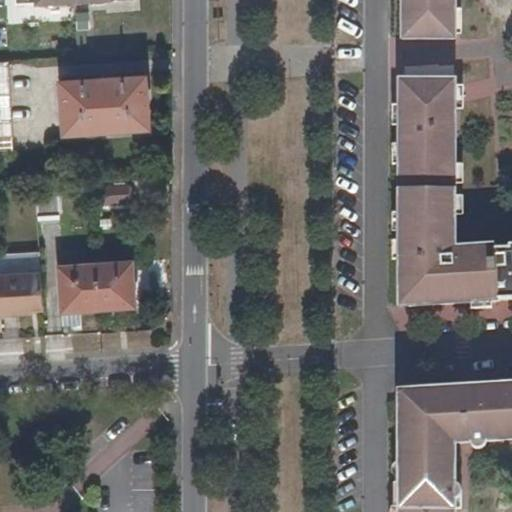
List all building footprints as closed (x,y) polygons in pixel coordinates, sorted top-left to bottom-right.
[(14,0),(15,9),(134,1),(133,0),(14,0)] [(511,0),(427,0),(428,40),(480,38),(480,0),(511,0)] [(0,158),(14,157),(9,67),(0,67),(0,158)] [(422,97),(422,106),(481,105),(480,79),(426,80),(426,93),(422,97)] [(61,87),(65,139),(150,133),(146,81),(61,87)] [(511,243),(481,246),(481,105),(422,106),(420,170),(426,170),(426,202),(420,201),(420,257),(427,257),(429,298),(440,299),(445,304),(511,300),(511,243)] [(59,219),(56,187),(37,189),(38,220),(59,219)] [(102,189),(102,209),(131,209),(131,188),(102,189)] [(43,309),(40,258),(0,260),(0,319),(31,317),(31,311),(43,309)] [(81,329),(80,313),(134,310),(131,267),(60,271),(64,330),(81,329)] [(511,385),(500,386),(500,394),(477,396),(474,391),(445,393),(445,403),(424,405),(423,435),(415,441),(415,508),(467,509),(475,509),(475,499),(475,491),(473,487),(468,482),(469,444),(484,444),(485,448),(487,450),(491,451),(494,450),(497,447),(499,444),(511,443),(511,385)]
